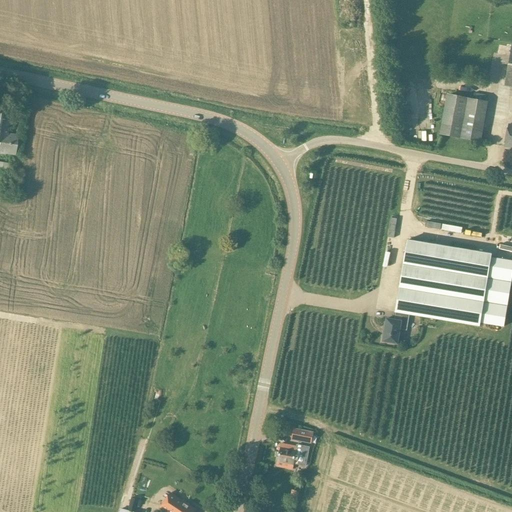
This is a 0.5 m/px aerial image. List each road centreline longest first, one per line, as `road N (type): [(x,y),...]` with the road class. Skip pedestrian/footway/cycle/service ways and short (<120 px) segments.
road 1 (tertiary): [(236,511),(295,235),(288,179),(278,163)]
road 2 (tertiary): [(278,163),(251,137),(211,118),(0,73)]
road 3 (unclassified): [(511,173),(343,140),(278,163)]
